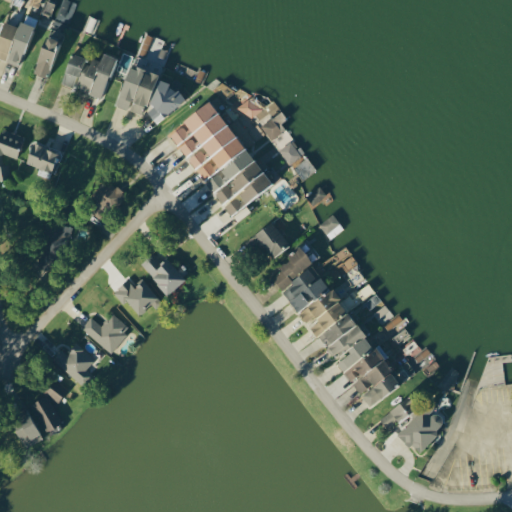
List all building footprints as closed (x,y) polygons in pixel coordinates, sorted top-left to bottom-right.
[(0,31),(0,58),(18,66),(34,25),(20,20),(18,26),(4,21),(0,31)] [(50,76),(56,37),(43,35),(36,73),(50,76)] [(61,84),(74,88),(74,89),(102,98),(115,57),(103,53),(100,60),(89,57),(89,58),(71,53),(61,84)] [(143,115),(157,74),(129,64),(115,105),(143,115)] [(148,112),(156,122),(183,102),(168,81),(146,97),(154,107),(148,112)] [(239,107),(250,119),(266,104),(255,92),(239,107)] [(272,185),(212,101),(168,132),(204,181),(205,180),(230,215),(272,185)] [(280,114),(260,124),(268,140),(288,129),(280,114)] [(25,136),(2,127),(0,132),(0,179),(10,178),(9,166),(0,163),(0,161),(3,153),(16,158),(25,136)] [(302,155),(291,141),(278,151),(289,165),(302,155)] [(55,171),(60,149),(32,142),(26,163),(55,171)] [(92,192),(105,212),(125,198),(111,178),(92,192)] [(326,195),(319,187),(305,198),(312,206),(326,195)] [(271,258),(290,244),(271,221),(253,236),(271,258)] [(70,227),(46,223),(39,266),(50,268),(52,257),(65,259),(70,227)] [(310,264),(313,262),(300,245),(287,255),(289,258),(279,266),(282,270),(272,278),(282,291),(298,311),(329,287),(310,264)] [(167,257),(160,262),(153,253),(140,263),(167,295),(185,280),(167,257)] [(127,300),(140,314),(151,304),(155,308),(162,302),(143,280),(134,288),(127,279),(113,292),(123,303),(127,300)] [(400,383),(332,288),(298,313),(305,322),(314,316),(318,321),(310,326),(335,360),(351,382),(360,394),(362,394),(370,405),(400,383)] [(101,326),(89,317),(80,330),(112,352),(130,327),(110,313),(101,326)] [(86,369),(94,360),(76,343),(66,354),(61,349),(52,359),(82,386),(92,374),(86,369)] [(444,391),(458,373),(451,368),(437,385),(444,391)] [(43,392),(57,402),(67,389),(53,379),(43,392)] [(380,420),(390,431),(418,405),(408,394),(380,420)] [(47,433),(63,425),(47,395),(31,403),(47,433)] [(427,406),(398,432),(415,452),(445,425),(427,406)] [(41,440),(29,410),(11,417),(23,447),(41,440)]
